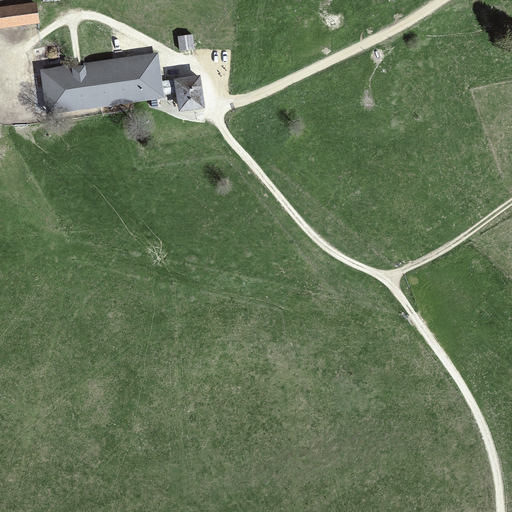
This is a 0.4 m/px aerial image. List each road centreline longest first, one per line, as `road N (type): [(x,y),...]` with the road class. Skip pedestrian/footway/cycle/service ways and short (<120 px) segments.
road 1 (track): [(212,115),(205,76),(192,64),(84,14),(23,50),(16,94),(0,111)]
road 2 (track): [(388,275),(476,413),(500,511)]
road 3 (track): [(445,0),(212,115)]
road 4 (track): [(388,275),(330,252),(212,115)]
road 5 (track): [(511,201),(440,251),(388,275)]
